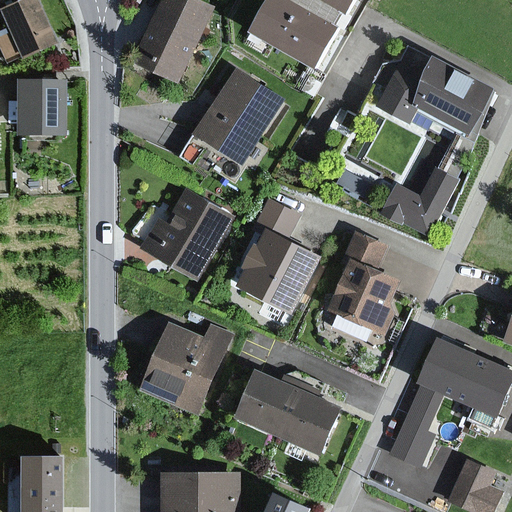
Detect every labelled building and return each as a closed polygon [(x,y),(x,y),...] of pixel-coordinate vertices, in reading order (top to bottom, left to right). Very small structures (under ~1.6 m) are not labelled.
[(53,42),(33,0),(16,0),(0,7),(0,19),(4,28),(0,29),(0,54),(4,64),(53,42)] [(209,9),(190,0),(165,0),(135,63),(174,81),(209,9)] [(352,0),(263,0),(246,31),(314,69),(337,27),(333,25),(340,12),(345,15),(352,0)] [(465,136),(490,90),(429,56),(392,72),(373,107),(408,126),(416,110),(455,131),(465,136)] [(283,100),(235,69),(192,135),(241,166),(283,100)] [(59,79),(8,78),(8,131),(59,132),(59,79)] [(455,131),(436,170),(455,180),(462,166),(457,164),(462,154),(467,157),(474,142),(465,136),(455,131)] [(241,166),(192,135),(179,158),(235,193),(247,170),(241,166)] [(394,185),(378,215),(401,226),(402,223),(429,237),(458,181),(455,180),(436,170),(433,169),(419,197),(394,185)] [(197,283),(237,216),(185,185),(163,222),(157,219),(139,249),(197,283)] [(264,229),(287,241),(300,215),(269,201),(257,226),(264,229)] [(289,316),(319,258),(287,241),(264,229),(234,288),(289,316)] [(346,260),(377,273),(388,248),(354,233),(343,259),(346,260)] [(324,312),(383,338),(394,313),(389,302),(398,282),(377,273),(346,260),(324,312)] [(511,311),(500,343),(511,347),(511,311)] [(202,339),(167,323),(138,387),(196,413),(231,335),(208,325),(202,339)] [(511,380),(511,371),(433,338),(413,384),(418,386),(442,396),(496,419),(511,380)] [(277,437),(296,390),(252,372),(233,418),(277,437)] [(442,396),(418,386),(388,453),(420,468),(434,435),(426,431),(442,396)] [(340,408),(296,390),(277,437),(321,455),(340,408)] [(61,511),(61,457),(19,458),(19,511),(61,511)] [(496,472),(465,461),(446,502),(470,511),(493,511),(503,491),(489,486),(496,472)] [(237,511),(237,474),(159,475),(159,511),(237,511)] [(268,494),(260,511),(303,511),(304,509),(268,494)]
